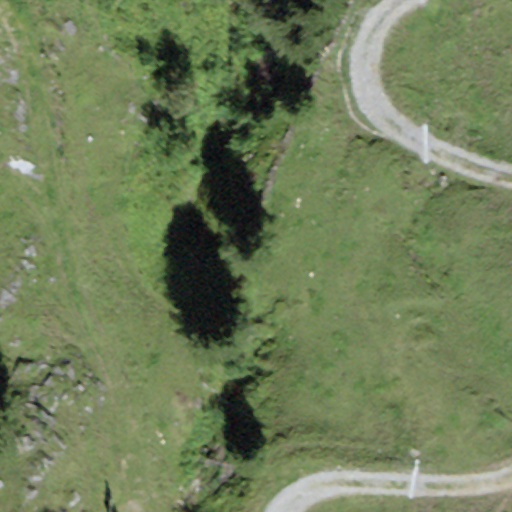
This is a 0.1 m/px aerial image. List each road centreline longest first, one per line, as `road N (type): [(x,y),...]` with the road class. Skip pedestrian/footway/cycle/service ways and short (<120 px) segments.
road 1 (track): [(511,183),(401,138),(362,93),(364,44),(405,0)]
road 2 (track): [(291,511),(300,493),(349,483),(472,486),(511,475)]
